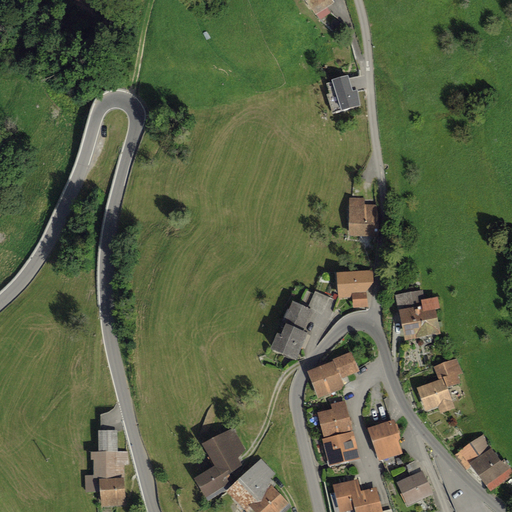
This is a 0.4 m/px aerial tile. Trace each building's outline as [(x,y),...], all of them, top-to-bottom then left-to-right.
[(304,0),(319,17),(336,4),(333,1),(334,0),(304,0)] [(352,92),(347,76),(334,80),(342,108),(358,104),(356,91),(352,92)] [(368,199),(345,198),(344,239),(378,239),(379,207),(368,207),(368,199)] [(369,276),(333,279),(335,299),(349,298),(350,310),(367,309),(366,296),(370,295),(369,276)] [(316,286),(313,296),(322,299),(326,289),(316,286)] [(436,294),(418,299),(422,315),(440,311),(436,294)] [(313,310),(287,300),(274,336),(268,334),(262,351),(290,361),(295,347),(305,351),(311,336),(305,333),(313,310)] [(432,315),(395,322),(398,342),(436,335),(432,315)] [(458,354),(430,367),(435,379),(411,390),(422,415),(437,408),(439,414),(456,406),(448,391),(461,385),(457,375),(466,371),(458,354)] [(330,367),(304,375),(312,400),(342,391),(339,382),(358,376),(351,355),(328,362),(330,367)] [(328,416),(312,419),(323,468),(357,460),(345,405),(326,409),(328,416)] [(228,424),(193,448),(205,465),(183,481),(197,501),(242,470),(234,458),(246,450),(228,424)] [(389,424),(363,432),(373,463),(399,455),(389,424)] [(121,448),(120,430),(105,430),(106,451),(98,452),(99,475),(87,476),(87,493),(104,492),(105,507),(131,506),(128,448),(121,448)] [(494,449),(481,433),(455,453),(468,470),(494,449)] [(492,493),(511,476),(511,475),(494,454),(473,471),(492,493)] [(241,511),(280,511),(286,506),(266,487),(279,474),(259,455),(222,493),(241,511)] [(423,475),(395,487),(403,508),(432,496),(423,475)] [(355,483),(328,489),(333,511),(342,511),(347,511),(380,511),(375,489),(357,494),(355,483)]
